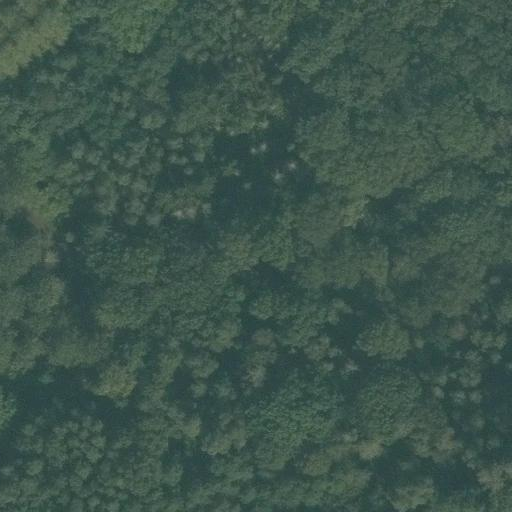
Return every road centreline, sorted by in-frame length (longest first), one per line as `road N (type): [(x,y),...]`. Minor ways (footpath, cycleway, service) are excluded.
road 1 (track): [(0,134),(98,272),(124,271),(511,135)]
road 2 (track): [(511,498),(0,398)]
road 3 (track): [(443,159),(371,0)]
